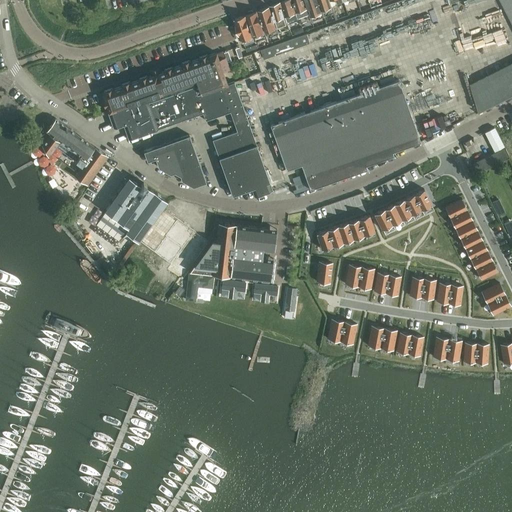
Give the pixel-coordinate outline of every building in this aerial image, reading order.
[(292,0),(284,0),(281,1),(288,21),(298,17),(292,0)] [(304,0),(292,0),(298,17),(309,13),(304,0)] [(318,0),(307,0),(314,20),(324,17),(322,9),(318,0)] [(330,0),(318,0),(322,9),(325,16),(335,13),(332,5),(330,0)] [(511,0),(475,0),(477,3),(484,0),(500,0),(511,23),(511,62),(471,84),(480,112),(511,95),(511,0)] [(281,1),(270,5),(277,25),(280,32),(290,29),(288,21),(281,1)] [(270,5),(259,9),(269,37),(280,33),(277,25),(270,5)] [(258,10),(247,14),(254,35),(256,40),(256,41),(267,38),(265,32),(258,10)] [(247,14),(236,18),(243,39),(245,44),(256,40),(254,35),(247,14)] [(308,33),(261,50),(264,58),(264,59),(311,43),(309,38),(308,33)] [(105,92),(103,93),(105,98),(103,99),(106,107),(108,106),(110,112),(130,105),(145,100),(148,98),(150,102),(161,98),(175,93),(190,88),(195,86),(198,95),(208,91),(220,87),(228,84),(222,69),(229,66),(225,57),(222,52),(217,54),(216,53),(207,56),(207,54),(199,57),(199,59),(191,62),(190,60),(181,63),(182,65),(172,68),(172,67),(164,70),(164,71),(160,72),(159,71),(152,74),(153,75),(149,77),(148,75),(139,79),(140,80),(131,83),(131,81),(122,84),(122,86),(114,89),(113,88),(104,91),(105,92)] [(399,79),(271,125),(287,169),(302,164),(311,189),(368,169),(366,165),(394,155),(393,152),(421,142),(399,79)] [(228,84),(220,87),(229,112),(231,111),(234,121),(247,116),(235,82),(228,84)] [(195,86),(190,88),(199,114),(203,113),(206,120),(217,116),(208,91),(198,95),(195,86)] [(220,87),(208,91),(217,116),(229,112),(220,87)] [(190,88),(175,93),(185,120),(199,114),(190,88)] [(145,100),(130,105),(141,135),(156,130),(170,125),(185,120),(175,93),(161,98),(150,102),(148,98),(145,100)] [(110,112),(108,113),(114,128),(117,127),(124,125),(129,139),(132,138),(141,135),(130,105),(110,112)] [(237,131),(213,139),(220,159),(257,146),(252,131),(254,131),(251,123),(249,124),(247,116),(234,121),(237,131)] [(51,134),(43,145),(49,157),(57,146),(76,161),(76,162),(82,166),(82,165),(83,166),(78,172),(76,176),(88,185),(109,156),(96,147),(56,118),(47,130),(47,131),(51,134)] [(190,135),(175,140),(182,159),(197,154),(190,135)] [(175,140),(161,145),(168,164),(182,159),(175,140)] [(161,145),(144,151),(148,161),(156,158),(159,167),(168,164),(161,145)] [(257,146),(220,159),(227,180),(265,166),(257,146)] [(505,147),(494,153),(498,162),(510,156),(505,147)] [(168,164),(159,167),(171,174),(175,172),(181,175),(182,180),(194,186),(207,182),(197,154),(182,159),(168,164)] [(484,158),(473,163),(478,173),(489,167),(484,158)] [(265,166),(227,180),(233,195),(252,189),(255,197),(273,190),(265,166)] [(129,176),(105,210),(126,225),(152,189),(147,185),(147,184),(144,182),(142,185),(129,176)] [(152,189),(126,225),(129,228),(126,232),(139,241),(168,200),(152,189)] [(424,189),(414,194),(422,209),(432,204),(424,189)] [(414,194),(404,199),(412,214),(422,209),(414,194)] [(462,198),(445,207),(451,217),(468,209),(462,198)] [(506,212),(499,198),(492,202),(499,216),(506,212)] [(404,199),(395,203),(402,219),(412,214),(404,199)] [(395,203),(385,208),(393,224),(402,219),(395,203)] [(385,208),(375,213),(383,229),(393,224),(385,208)] [(468,209),(451,217),(456,227),(473,219),(468,209)] [(370,215),(359,218),(364,235),(375,231),(370,215)] [(359,218),(348,222),(354,238),(364,235),(359,218)] [(473,219),(456,227),(461,237),(478,229),(473,219)] [(210,242),(190,270),(220,274),(237,276),(271,279),(273,259),(262,258),(263,250),(274,251),(276,229),(243,226),(243,224),(215,221),(213,238),(210,242)] [(348,222),(338,225),(344,242),(354,238),(348,222)] [(338,225),(328,229),(333,245),(344,242),(338,225)] [(328,229),(317,233),(322,249),(333,245),(328,229)] [(478,229),(461,237),(466,247),(483,239),(478,229)] [(483,239),(466,247),(471,257),(488,249),(483,239)] [(488,249),(471,257),(476,268),(493,259),(488,249)] [(493,259),(476,268),(481,279),(498,270),(493,259)] [(320,261),(317,281),(330,283),(333,263),(320,261)] [(350,264),(346,284),(357,286),(361,266),(350,264)] [(361,266),(357,286),(371,288),(375,268),(361,266)] [(189,272),(185,300),(196,302),(198,292),(198,286),(212,288),(213,288),(215,276),(189,272)] [(378,272),(374,291),(386,293),(390,274),(378,272)] [(390,274),(386,293),(398,295),(401,276),(390,274)] [(413,276),(410,295),(422,297),(424,278),(413,276)] [(424,278),(422,297),(433,299),(436,279),(424,278)] [(222,286),(222,289),(229,290),(228,298),(237,299),(238,291),(245,292),(246,282),(223,279),(223,283),(222,286)] [(440,282),(437,301),(449,303),(451,284),(440,282)] [(500,282),(481,291),(487,302),(505,293),(500,282)] [(255,288),(254,293),(261,294),(260,302),(269,303),(270,295),(277,296),(278,285),(255,283),(255,285),(255,288)] [(451,284),(449,303),(461,304),(463,285),(451,284)] [(180,286),(175,292),(180,296),(185,289),(180,286)] [(285,301),(284,309),(285,309),(284,310),(295,311),(297,288),(287,287),(285,302),(285,301)] [(505,293),(487,302),(493,314),(511,305),(505,293)] [(332,318),(328,338),(341,341),(345,321),(332,318)] [(345,321),(341,341),(353,343),(357,323),(345,321)] [(372,325),(368,345),(381,347),(385,327),(372,325)] [(385,327),(381,347),(393,350),(397,330),(385,327)] [(400,332),(397,351),(409,353),(412,334),(400,332)] [(412,334),(409,353),(420,355),(424,336),(412,334)] [(437,336),(434,356),(446,358),(449,338),(437,336)] [(449,338),(446,358),(459,360),(462,340),(449,338)] [(465,342),(464,361),(476,362),(477,343),(465,342)] [(511,342),(501,344),(504,363),(511,361),(511,342)] [(477,343),(476,362),(488,363),(489,343),(477,343)]
